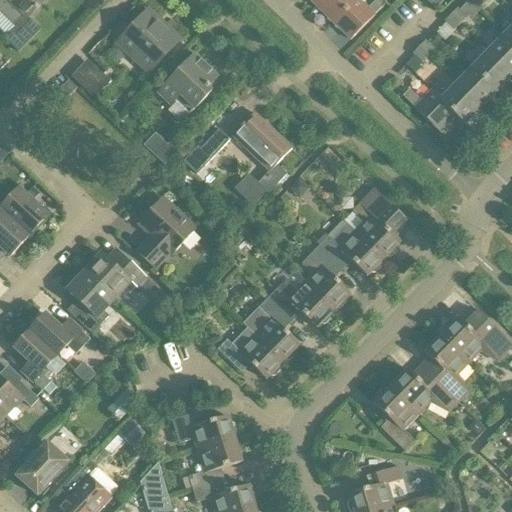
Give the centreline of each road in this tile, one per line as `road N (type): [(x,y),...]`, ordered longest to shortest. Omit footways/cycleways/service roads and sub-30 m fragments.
road 1 (residential): [(294,437),(469,248),(484,203)]
road 2 (residential): [(484,203),(273,0)]
road 3 (residential): [(0,309),(85,215),(2,130)]
road 4 (residential): [(2,130),(123,0)]
road 5 (residential): [(294,437),(207,370),(151,381)]
